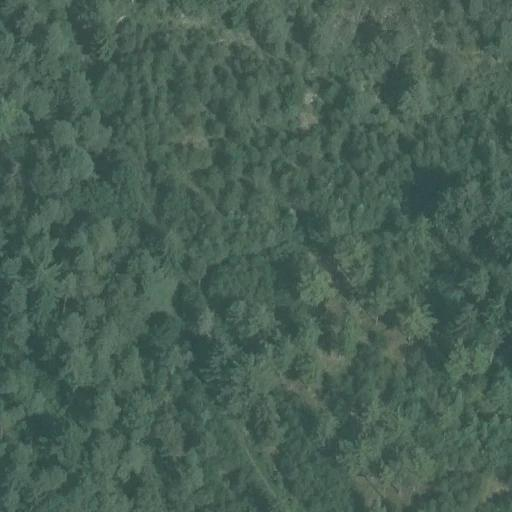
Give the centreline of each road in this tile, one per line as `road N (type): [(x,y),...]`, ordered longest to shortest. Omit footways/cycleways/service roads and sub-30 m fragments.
road 1 (track): [(282,511),(105,197)]
road 2 (track): [(105,197),(154,511)]
road 3 (track): [(73,0),(105,197)]
